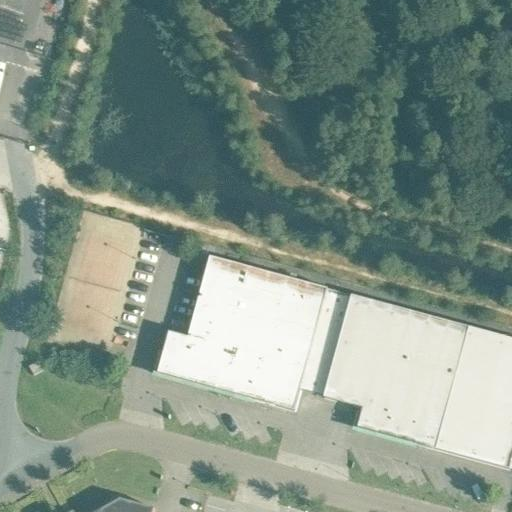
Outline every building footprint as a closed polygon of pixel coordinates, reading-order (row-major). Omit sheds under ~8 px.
[(329,290),(211,258),(189,338),(170,333),(158,375),(296,413),(302,391),(329,290)] [(352,296),(329,290),(302,391),(325,397),(352,296)] [(471,329),(352,296),(325,397),(324,399),(363,410),(358,430),(438,452),(471,329)] [(511,465),(511,339),(471,329),(438,452),(510,471),(511,465)] [(44,371),(39,362),(29,367),(34,376),(44,371)] [(154,511),(155,510),(121,501),(101,511),(154,511)]
